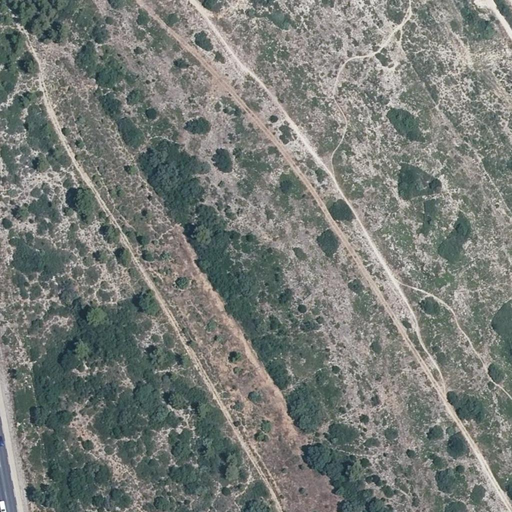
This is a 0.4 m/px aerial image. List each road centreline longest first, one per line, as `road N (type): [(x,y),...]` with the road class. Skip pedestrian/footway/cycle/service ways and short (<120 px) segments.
road 1 (track): [(511,508),(290,159),(141,0)]
road 2 (track): [(8,0),(64,143),(281,511)]
